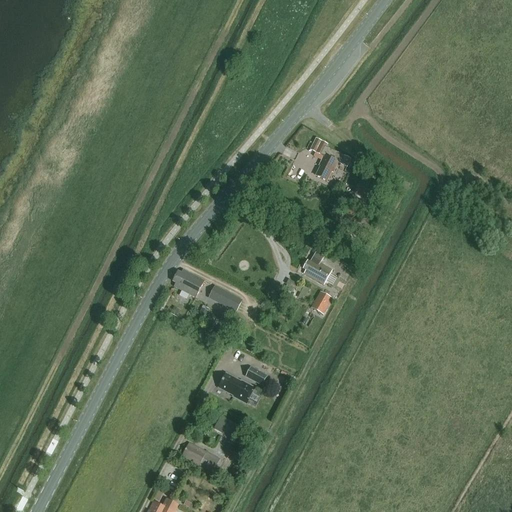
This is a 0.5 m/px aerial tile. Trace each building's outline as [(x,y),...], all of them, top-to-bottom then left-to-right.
[(326,158),(317,177),(329,182),(334,171),(335,171),(339,163),(341,165),(339,168),(346,172),(348,168),(351,161),(328,149),(329,146),(316,140),(311,150),(326,158)] [(355,193),(367,200),(372,192),(360,185),(355,193)] [(315,254),(312,260),(320,264),(323,258),(315,254)] [(308,262),(304,270),(307,271),(305,275),(325,286),(327,283),(331,276),(333,271),(320,264),(312,260),(310,263),(308,262)] [(178,273),(173,283),(177,284),(175,288),(197,299),(200,292),(204,283),(205,281),(184,271),(183,275),(178,273)] [(331,276),(327,283),(333,287),(337,279),(331,276)] [(215,287),(212,293),(225,300),(229,294),(215,287)] [(180,295),(177,302),(185,306),(189,299),(180,295)] [(332,302),(322,296),(313,310),(323,316),(332,302)] [(203,306),(200,313),(206,317),(210,310),(203,306)] [(174,307),(170,314),(177,318),(181,311),(174,307)] [(251,367),(245,378),(263,387),(268,376),(251,367)] [(256,389),(242,381),(241,384),(237,381),(237,380),(227,375),(220,388),(230,394),(231,393),(235,395),(234,397),(247,404),(256,389)] [(237,436),(242,424),(222,415),(217,428),(237,436)] [(190,444),(188,448),(183,458),(213,473),(221,459),(190,444)] [(154,503),(149,511),(176,511),(179,506),(169,501),(165,509),(154,503)]
